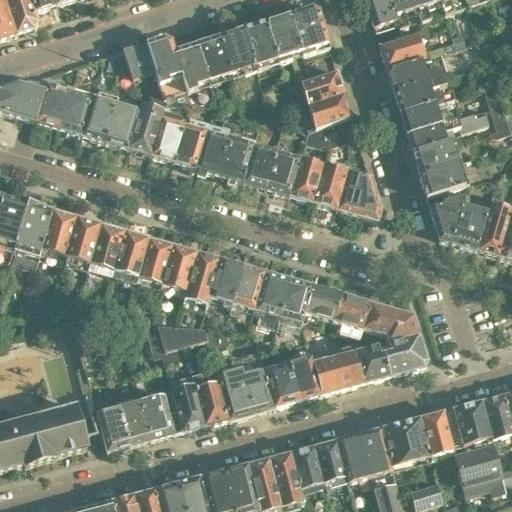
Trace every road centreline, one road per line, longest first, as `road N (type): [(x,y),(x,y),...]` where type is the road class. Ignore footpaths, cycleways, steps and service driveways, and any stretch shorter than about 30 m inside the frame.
road 1 (residential): [(0,160),(373,266),(396,264),(410,230),(339,0)]
road 2 (residential): [(0,509),(511,373)]
road 3 (residential): [(0,71),(220,0)]
